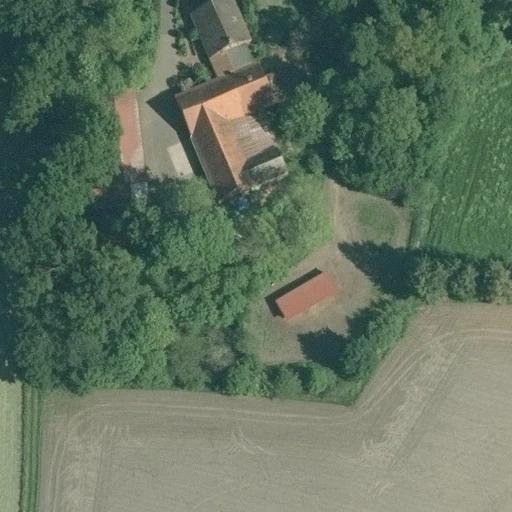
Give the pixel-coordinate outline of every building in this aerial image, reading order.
[(191,19),(217,83),(252,69),(244,50),(251,48),(232,2),(191,19)] [(294,65),(266,77),(278,104),(306,92),(294,65)] [(277,110),(260,66),(252,69),(217,83),(174,101),(217,208),(289,179),(263,115),(277,110)] [(135,95),(97,100),(109,195),(147,190),(135,95)] [(326,275),(275,302),(287,325),(338,297),(326,275)]
